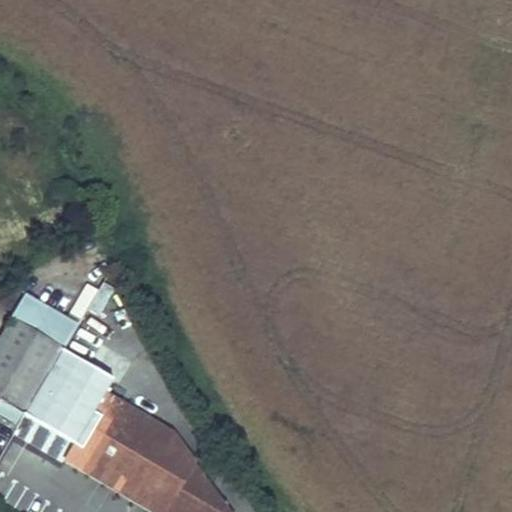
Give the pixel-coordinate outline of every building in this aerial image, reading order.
[(30,409),(70,344),(84,319),(29,287),(15,313),(0,338),(0,390),(4,393),(0,399),(0,408),(23,422),(30,409)] [(122,374),(70,344),(30,409),(83,439),(73,454),(172,511),(176,511),(197,475),(181,466),(193,445),(179,427),(158,416),(144,441),(98,415),(113,389),(122,374)] [(158,416),(113,389),(98,415),(144,441),(158,416)] [(204,461),(193,445),(181,466),(197,475),(204,461)] [(240,511),(204,461),(176,511),(240,511)]
